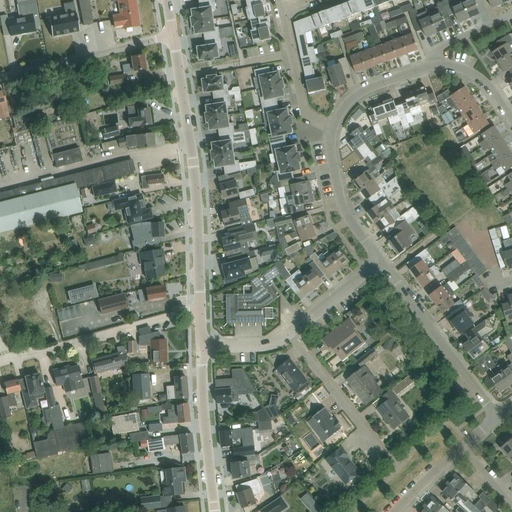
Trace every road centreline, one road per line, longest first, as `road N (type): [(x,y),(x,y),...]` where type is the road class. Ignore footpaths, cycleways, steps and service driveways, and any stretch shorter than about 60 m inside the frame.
road 1 (tertiary): [(199,309),(194,176),(173,35)]
road 2 (residential): [(0,361),(199,309)]
road 3 (residential): [(496,417),(379,261)]
road 4 (residential): [(0,79),(173,35)]
road 5 (tertiary): [(213,511),(200,348)]
road 6 (residential): [(380,450),(289,333)]
road 7 (residential): [(379,261),(341,206),(333,126)]
road 8 (residential): [(333,126),(304,111),(281,9)]
road 9 (residential): [(333,126),(365,89),(434,66)]
